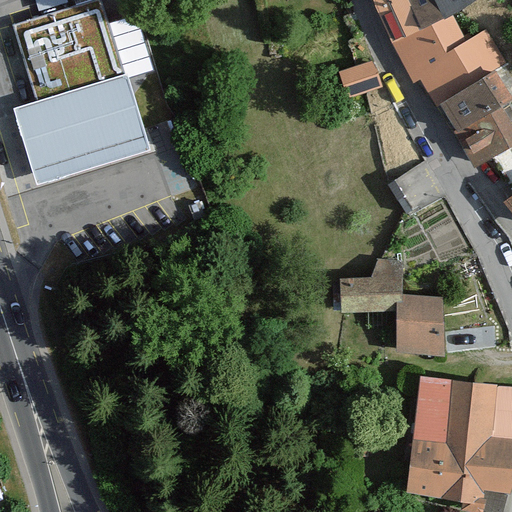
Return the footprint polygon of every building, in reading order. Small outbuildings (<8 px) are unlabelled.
[(99,0),(89,0),(16,23),(40,99),(123,73),(99,0)] [(38,0),(42,10),(70,2),(69,0),(38,0)] [(373,0),(377,10),(384,23),(396,47),(393,54),(402,68),(411,83),(418,81),(435,111),(438,115),(453,142),(456,146),(476,174),(511,148),(511,131),(500,112),(507,106),(493,80),(491,76),(485,78),(468,44),(463,46),(445,20),(484,0),(373,0)] [(352,96),(384,85),(375,60),(343,70),(352,96)] [(123,73),(40,99),(15,107),(37,180),(145,146),(123,73)] [(440,203),(423,168),(393,184),(406,217),(440,203)] [(511,195),(498,206),(511,223),(511,195)] [(442,363),(443,300),(402,293),(400,264),(378,263),(368,280),(331,284),(331,317),(389,315),(393,357),(442,363)] [(502,511),(511,467),(511,392),(419,383),(402,496),(458,507),(457,511),(502,511)]
